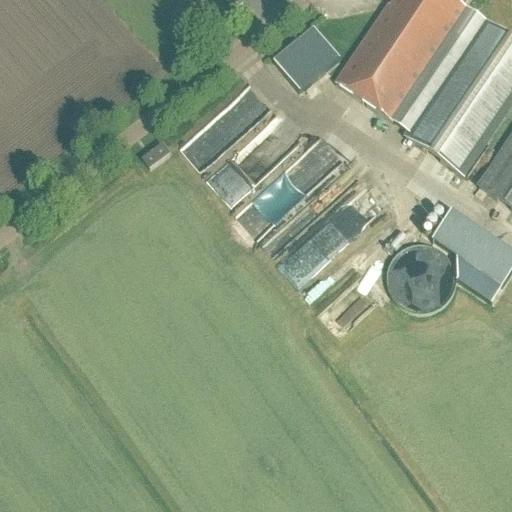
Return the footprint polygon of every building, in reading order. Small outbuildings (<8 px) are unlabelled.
[(415,126),(405,141),(464,180),(511,108),(511,42),(464,10),(470,0),(395,0),(336,88),(392,126),(399,115),(415,126)] [(313,33),(273,65),(297,96),(338,64),(313,33)] [(240,135),(201,172),(215,187),(254,150),(240,135)] [(511,212),(511,144),(480,191),(511,212)] [(150,174),(169,160),(162,151),(143,165),(150,174)] [(209,238),(230,256),(290,187),(269,169),(209,238)] [(511,293),(511,255),(460,221),(442,249),(511,295),(511,293)] [(266,291),(304,255),(289,239),(267,259),(268,259),(251,275),(266,291)] [(417,272),(370,257),(356,303),(403,318),(417,272)]
